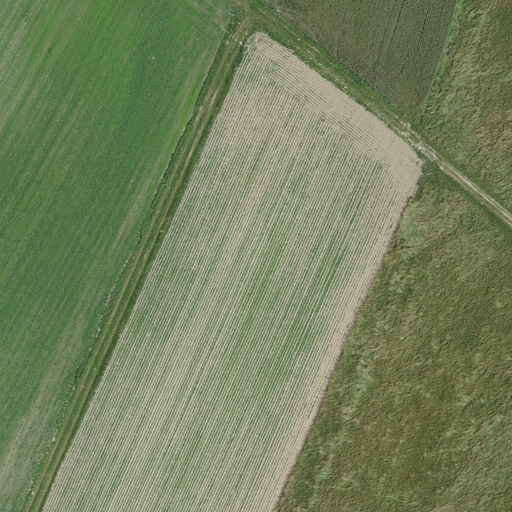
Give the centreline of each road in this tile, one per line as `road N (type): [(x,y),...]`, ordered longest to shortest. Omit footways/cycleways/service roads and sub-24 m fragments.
road 1 (track): [(43,511),(265,15),(247,0)]
road 2 (track): [(265,15),(511,207)]
